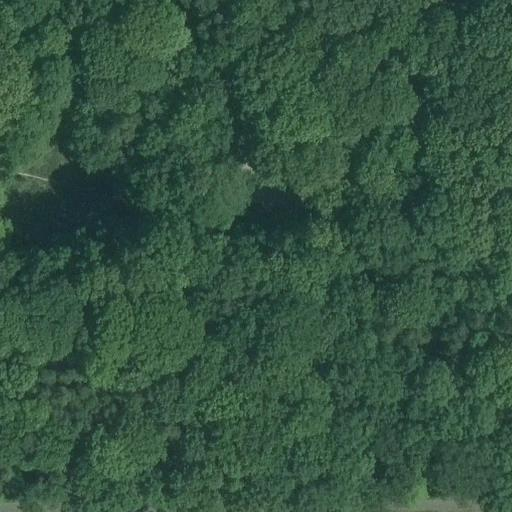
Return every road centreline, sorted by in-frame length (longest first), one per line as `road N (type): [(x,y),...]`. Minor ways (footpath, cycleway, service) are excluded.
road 1 (track): [(465,0),(416,18),(375,52),(306,156),(279,180),(252,179),(225,146),(217,101),(172,30),(172,0)]
road 2 (track): [(0,47),(39,57),(104,55),(176,38)]
